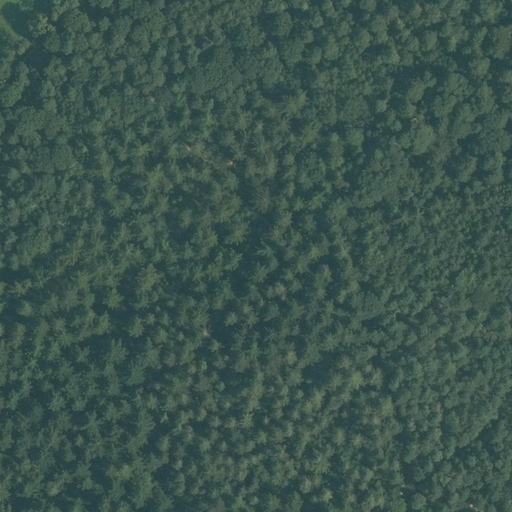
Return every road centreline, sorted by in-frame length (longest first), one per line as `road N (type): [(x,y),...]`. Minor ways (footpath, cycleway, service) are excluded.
road 1 (track): [(306,90),(91,142),(94,188),(170,511)]
road 2 (track): [(283,0),(409,488)]
road 3 (track): [(511,17),(319,136)]
road 4 (track): [(511,407),(379,511)]
